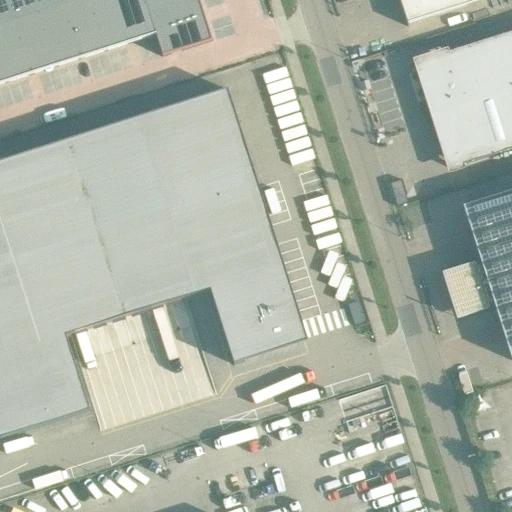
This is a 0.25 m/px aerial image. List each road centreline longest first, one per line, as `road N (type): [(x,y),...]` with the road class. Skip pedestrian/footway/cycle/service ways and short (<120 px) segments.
road 1 (unclassified): [(472,511),(311,0)]
road 2 (unknown): [(305,511),(288,466),(252,449),(58,511)]
